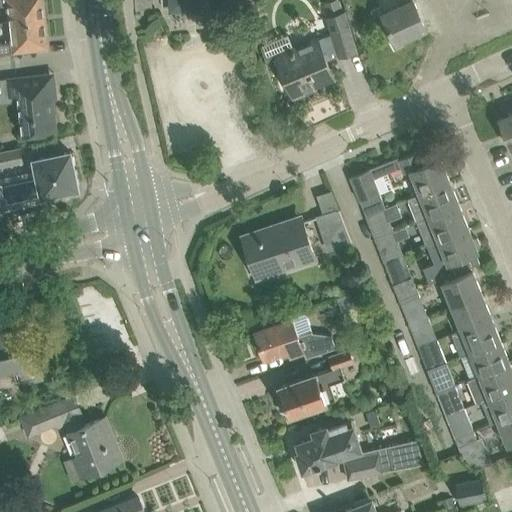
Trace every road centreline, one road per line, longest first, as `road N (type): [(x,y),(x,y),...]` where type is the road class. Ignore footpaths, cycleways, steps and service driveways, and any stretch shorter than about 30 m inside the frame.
road 1 (residential): [(208,192),(444,98)]
road 2 (tertiary): [(129,239),(162,340),(199,397)]
road 3 (tertiary): [(199,397),(151,233)]
road 4 (residential): [(511,254),(444,98)]
road 5 (tertiary): [(104,62),(102,96),(124,207)]
road 6 (tertiary): [(145,199),(134,137),(104,62)]
road 7 (tertiary): [(247,511),(199,397)]
